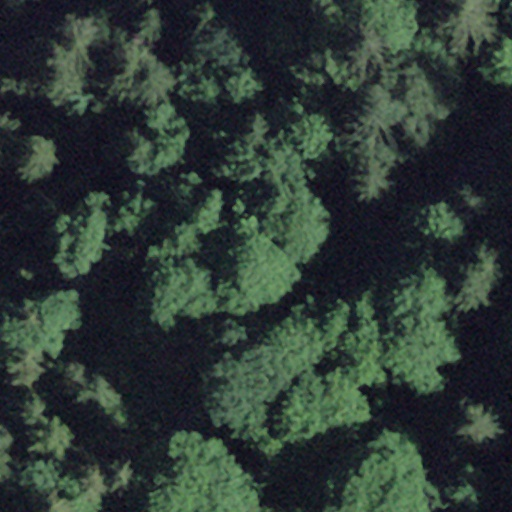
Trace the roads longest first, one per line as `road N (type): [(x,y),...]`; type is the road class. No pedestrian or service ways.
road 1 (unclassified): [(511,116),(401,243),(215,384),(178,422),(159,456),(151,511)]
road 2 (unclassified): [(430,511),(459,410),(511,315)]
